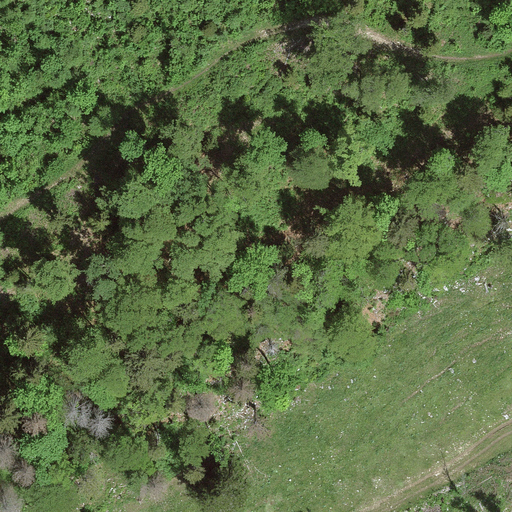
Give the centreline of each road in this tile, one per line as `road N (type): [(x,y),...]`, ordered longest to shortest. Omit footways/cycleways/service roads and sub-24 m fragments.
road 1 (track): [(0,220),(76,167),(140,101),(196,77),(241,42),(330,18),(429,54),(470,61),(511,54)]
road 2 (track): [(511,427),(369,511)]
